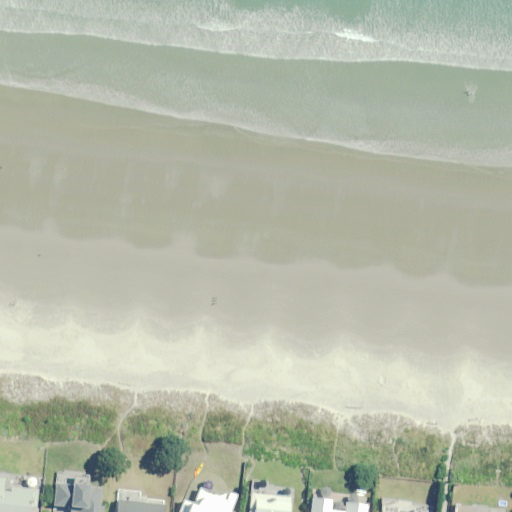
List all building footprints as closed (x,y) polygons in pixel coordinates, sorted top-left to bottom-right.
[(2,479),(0,478),(0,511),(27,511),(28,507),(35,508),(36,490),(9,489),(9,492),(2,491),(2,479)] [(86,488),(53,485),(52,507),(67,508),(66,511),(100,511),(101,508),(98,507),(100,489),(86,488)] [(221,497),(198,489),(193,505),(183,501),(178,511),(229,511),(235,496),(223,492),(221,497)] [(161,511),(163,501),(139,499),(140,492),(116,490),(114,511),(161,511)] [(286,511),(288,498),(250,494),(247,511),(286,511)] [(352,511),(353,504),(311,500),(310,511),(352,511)]
